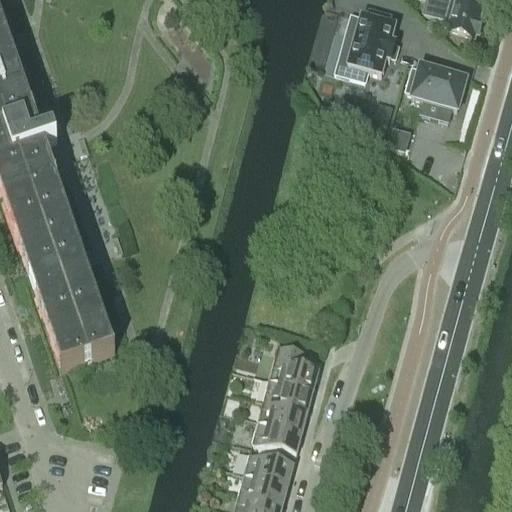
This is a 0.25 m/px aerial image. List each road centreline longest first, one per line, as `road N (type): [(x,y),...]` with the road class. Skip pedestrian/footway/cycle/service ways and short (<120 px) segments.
road 1 (residential): [(434,252),(400,265),(380,292),(315,511)]
road 2 (tertiary): [(404,511),(474,255)]
road 3 (residential): [(54,511),(0,356)]
road 4 (tertiary): [(474,255),(511,124)]
